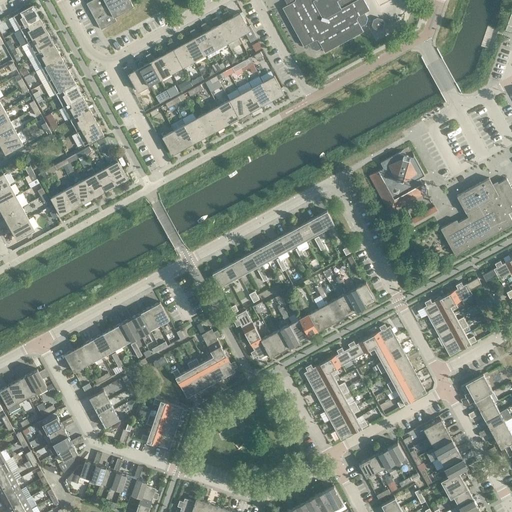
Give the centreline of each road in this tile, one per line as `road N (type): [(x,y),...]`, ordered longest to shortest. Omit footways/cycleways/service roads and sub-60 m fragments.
road 1 (residential): [(40,342),(334,181),(399,303)]
road 2 (residential): [(40,342),(94,444),(262,500),(333,464)]
road 3 (residential): [(329,456),(447,392)]
road 4 (residential): [(227,0),(108,62)]
road 5 (residential): [(311,98),(422,38)]
